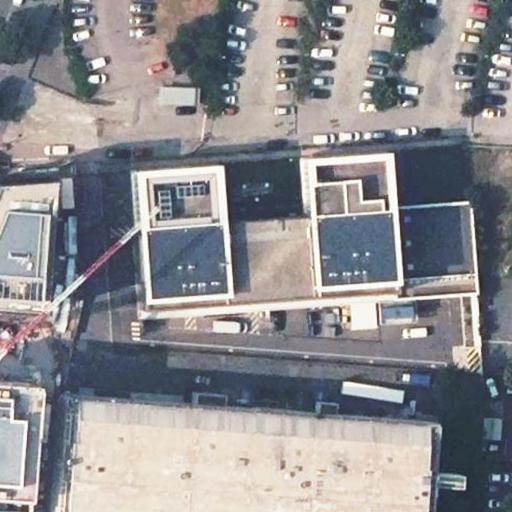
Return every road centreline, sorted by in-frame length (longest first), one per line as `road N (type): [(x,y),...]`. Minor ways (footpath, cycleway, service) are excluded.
road 1 (unknown): [(249,122),(269,0)]
road 2 (unknown): [(353,0),(336,121)]
